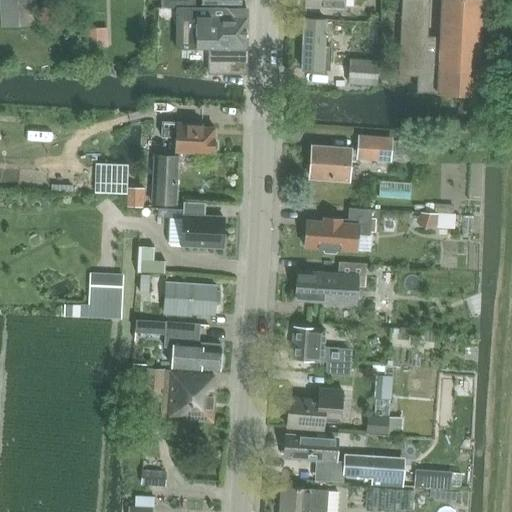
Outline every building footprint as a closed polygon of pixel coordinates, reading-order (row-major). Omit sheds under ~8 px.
[(0,0),(1,26),(35,25),(33,0),(0,0)] [(402,0),(398,75),(417,76),(417,89),(416,93),(431,94),(477,96),(481,0),(442,0),(441,21),(440,37),(435,37),(428,37),(429,0),(402,0)] [(246,50),(246,8),(176,8),(176,50),(207,50),(207,73),(244,73),(244,50),(246,50)] [(304,18),(301,69),(323,70),(330,70),(331,46),(325,46),(326,20),(304,18)] [(347,82),(377,84),(379,62),(349,59),(347,82)] [(316,83),(340,82),(340,71),(315,71),(316,83)] [(154,154),(152,204),(175,205),(177,170),(183,171),(184,152),(190,152),(192,156),(206,156),(209,153),(213,153),(213,151),(216,147),(216,141),(213,139),(214,127),(203,127),(203,123),(175,122),(161,121),(161,135),(174,136),(173,154),(154,154)] [(350,148),(350,147),(311,144),(309,177),(348,179),(350,157),(390,160),(391,138),(359,136),(358,148),(350,148)] [(183,217),(181,246),(221,248),(223,217),(204,216),(205,203),(183,202),(182,217),(183,217)] [(303,235),(302,240),(305,243),(304,247),(322,248),(325,252),(335,253),(338,250),(340,250),(340,248),(356,250),(357,234),(369,235),(371,210),(349,208),(348,219),(323,217),(323,221),(307,220),(306,233),(303,235)] [(437,213),(436,226),(453,227),(454,214),(453,214),(437,213)] [(136,244),(135,271),(163,272),(163,259),(152,259),(152,245),(136,244)] [(89,251),(88,270),(98,270),(99,251),(89,251)] [(297,270),(295,300),(355,304),(356,285),(364,286),(365,264),(339,262),(338,273),(297,270)] [(98,265),(97,288),(106,289),(107,266),(98,265)] [(140,275),(139,293),(148,293),(149,275),(140,275)] [(165,292),(164,302),(163,313),(191,315),(191,312),(214,314),(215,301),(217,301),(219,300),(220,291),(218,290),(215,290),(216,286),(166,283),(165,292)] [(82,317),(82,300),(70,300),(69,316),(82,317)] [(83,318),(107,318),(108,302),(84,301),(83,318)] [(165,322),(163,347),(172,348),(170,366),(218,370),(220,344),(197,342),(199,324),(165,321),(165,322)] [(291,357),(326,360),(325,374),(350,376),(351,363),(338,362),(339,347),(322,346),(324,329),(294,327),(291,357)] [(146,401),(161,402),(163,369),(148,368),(146,401)] [(214,388),(215,374),(166,370),(163,419),(214,422),(216,389),(214,388)] [(287,427),(323,429),(324,421),(340,422),(342,390),(317,388),(317,399),(289,397),(287,427)] [(374,410),(387,411),(387,397),(374,397),(374,410)] [(387,434),(389,416),(374,415),(366,414),(365,433),(387,434)] [(334,437),(334,434),(304,432),(304,436),(286,435),(284,457),(337,461),(338,437),(334,437)] [(344,455),(343,475),(372,476),(372,485),(402,487),(404,464),(384,463),(385,457),(344,455)] [(166,472),(142,471),(141,484),(165,486),(166,472)] [(415,475),(414,487),(450,489),(450,477),(415,475)] [(364,509),(397,511),(411,511),(413,490),(366,487),(364,509)] [(281,488),(279,511),(325,511),(326,511),(330,511),(335,511),(337,492),(281,488)] [(133,503),(154,504),(154,493),(133,493),(133,503)]
